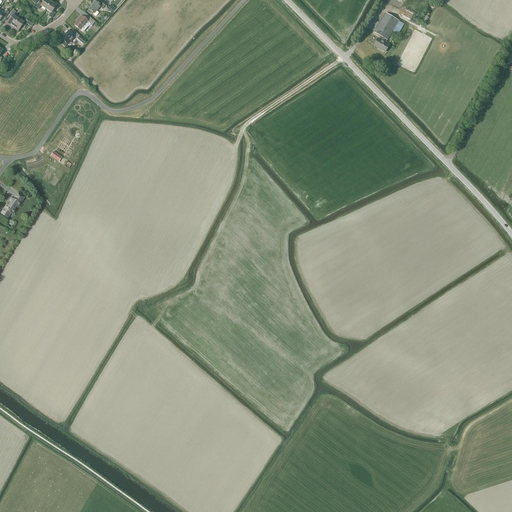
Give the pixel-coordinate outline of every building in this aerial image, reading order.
[(46,9),(51,1),(50,0),(44,0),(42,4),(39,2),(35,8),(38,10),(40,6),(46,9)] [(51,1),(46,9),(51,13),(48,17),(51,19),(55,13),(52,11),(57,5),(51,1)] [(105,6),(99,1),(97,3),(95,2),(89,9),(93,13),(93,14),(93,15),(95,16),(96,16),(98,14),(98,13),(96,11),(100,7),(102,9),(105,6)] [(0,10),(0,19),(2,17),(4,19),(8,13),(6,11),(4,14),(0,10)] [(12,28),(18,19),(13,16),(15,12),(12,10),(9,16),(11,18),(7,24),(12,28)] [(399,21),(386,13),(381,21),(380,23),(374,33),(381,36),(379,39),(378,38),(374,44),(381,49),(381,50),(385,53),(389,45),(383,42),(385,39),(387,40),(388,39),(390,41),(392,37),(390,35),(392,31),(398,35),(405,22),(400,19),(399,21)] [(94,22),(87,16),(84,19),(81,16),(78,19),(79,20),(74,25),(79,30),(87,22),(91,26),(94,22)] [(18,19),(12,28),(18,32),(22,25),(25,27),(29,21),(26,19),(24,23),(18,19)] [(65,47),(67,44),(67,45),(75,37),(68,31),(63,36),(64,36),(62,39),(62,40),(59,42),(65,47)] [(83,45),(86,41),(79,36),(77,39),(83,45)] [(50,156),(58,162),(61,157),(53,152),(50,156)] [(12,199),(10,202),(11,202),(8,206),(7,205),(0,214),(7,218),(10,213),(12,215),(15,210),(14,209),(15,207),(17,208),(19,204),(18,204),(19,202),(20,203),(24,197),(17,193),(13,200),(12,199)]
